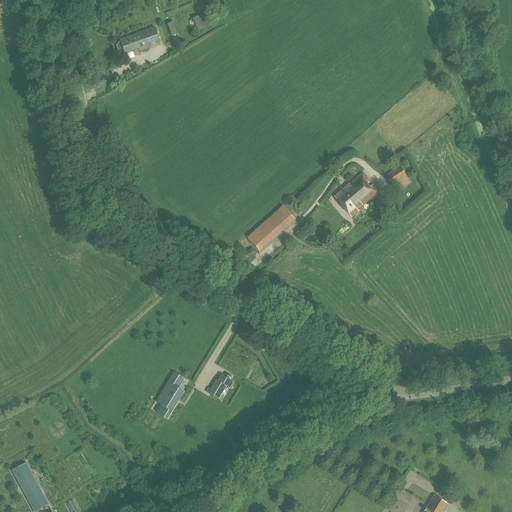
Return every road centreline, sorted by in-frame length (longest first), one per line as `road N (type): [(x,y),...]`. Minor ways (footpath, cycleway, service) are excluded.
road 1 (unclassified): [(387,398),(376,383),(119,211),(100,175),(56,0)]
road 2 (unclassified): [(207,511),(387,398)]
road 3 (unclassified): [(387,398),(511,378)]
